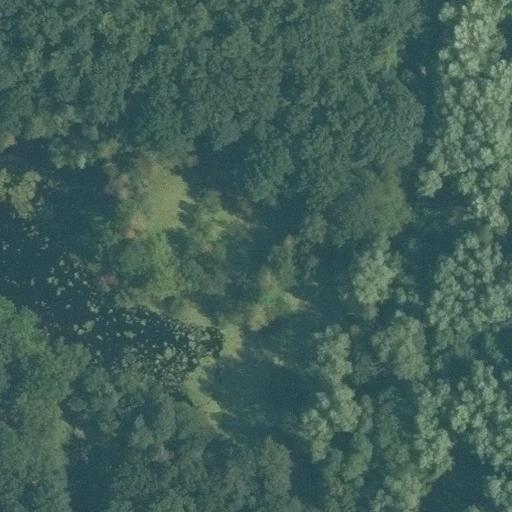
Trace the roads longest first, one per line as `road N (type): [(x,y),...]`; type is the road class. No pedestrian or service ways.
road 1 (unknown): [(422,0),(347,511)]
road 2 (unknown): [(141,511),(104,475),(0,403)]
